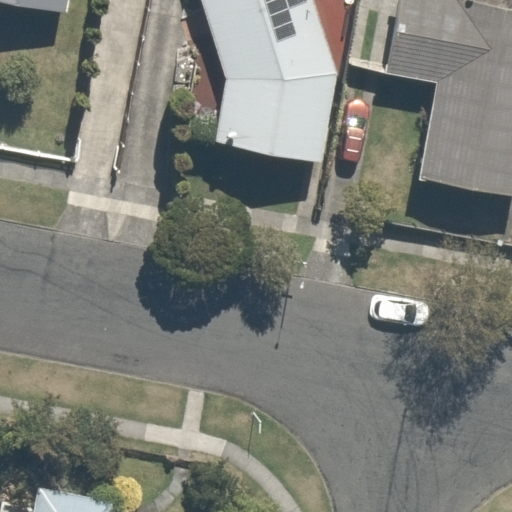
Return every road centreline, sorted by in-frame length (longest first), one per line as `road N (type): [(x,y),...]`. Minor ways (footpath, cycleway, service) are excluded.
road 1 (residential): [(0,284),(428,363)]
road 2 (residential): [(400,511),(428,363)]
